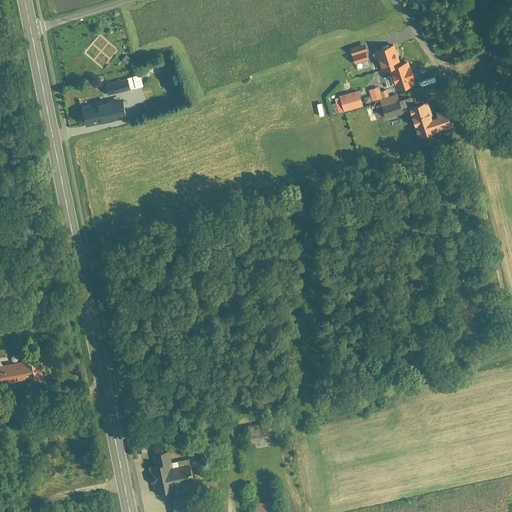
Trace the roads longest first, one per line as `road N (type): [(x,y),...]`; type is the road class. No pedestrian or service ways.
road 1 (primary): [(128,511),(31,31)]
road 2 (track): [(462,124),(511,334)]
road 3 (residential): [(391,0),(442,63),(462,124)]
